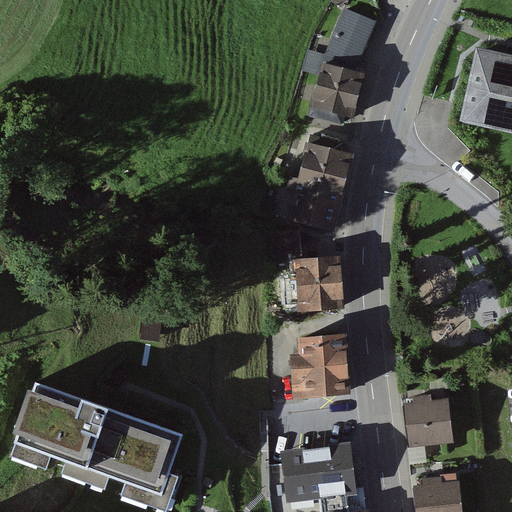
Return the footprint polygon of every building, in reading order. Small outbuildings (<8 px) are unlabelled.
[(345,0),(335,0),(333,5),(342,8),(345,0)] [(306,73),(320,76),(311,110),(352,121),(364,73),(354,71),(357,58),(371,21),(344,12),(328,57),(311,53),(306,73)] [(511,58),(479,52),(465,122),(511,131),(511,58)] [(309,144),(292,218),(340,229),(357,155),(309,144)] [(275,204),(261,199),(256,212),(270,217),(275,204)] [(304,259),(301,232),(268,235),(272,268),(300,265),(305,313),(349,309),(344,255),(304,259)] [(163,321),(144,320),(143,340),(162,341),(163,321)] [(342,336),(299,339),(301,357),(291,358),(293,381),(302,380),(303,397),(347,394),(342,336)] [(96,403),(36,382),(14,443),(162,494),(183,434),(121,413),(123,408),(97,399),(96,403)] [(452,399),(410,404),(414,447),(457,442),(452,399)] [(363,511),(361,474),(345,475),(342,431),(270,435),(274,499),(276,511),(363,511)] [(465,511),(461,479),(414,485),(416,511),(465,511)]
